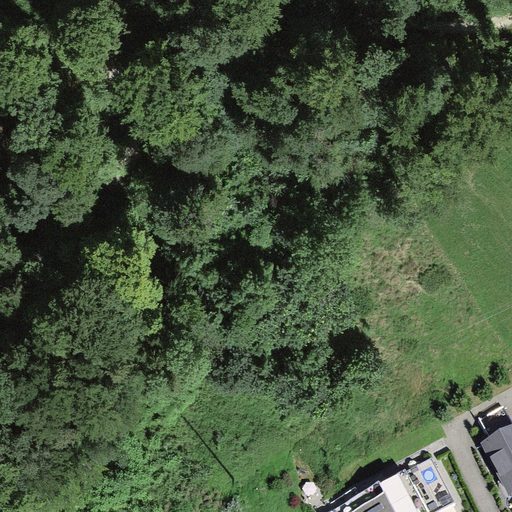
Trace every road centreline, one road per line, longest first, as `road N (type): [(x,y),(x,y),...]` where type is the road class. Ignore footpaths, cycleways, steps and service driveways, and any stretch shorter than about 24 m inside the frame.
road 1 (track): [(0,16),(133,92),(139,121),(129,163),(97,187),(56,184),(0,147)]
road 2 (track): [(511,18),(446,27),(359,0)]
